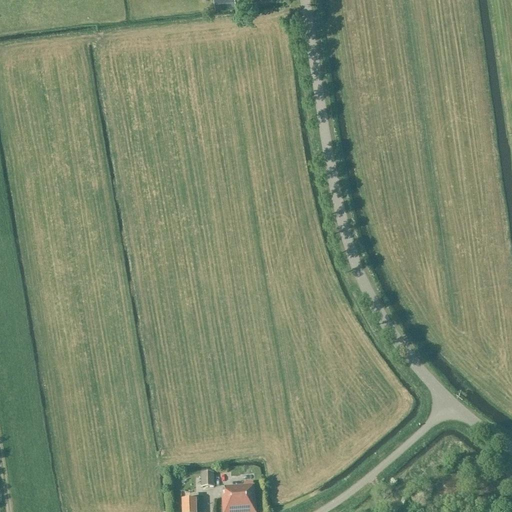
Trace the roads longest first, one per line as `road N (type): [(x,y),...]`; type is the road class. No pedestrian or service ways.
road 1 (tertiary): [(451,402),(391,333),(349,248),(305,0)]
road 2 (unclassified): [(321,511),(451,402)]
